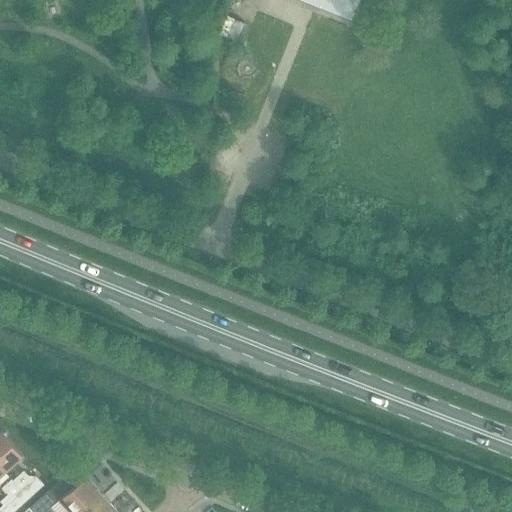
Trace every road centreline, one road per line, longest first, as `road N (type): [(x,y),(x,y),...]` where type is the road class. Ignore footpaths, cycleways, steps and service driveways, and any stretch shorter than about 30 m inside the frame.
road 1 (unclassified): [(511,358),(238,254),(0,151)]
road 2 (primary): [(511,444),(0,240)]
road 3 (residential): [(188,481),(0,405)]
